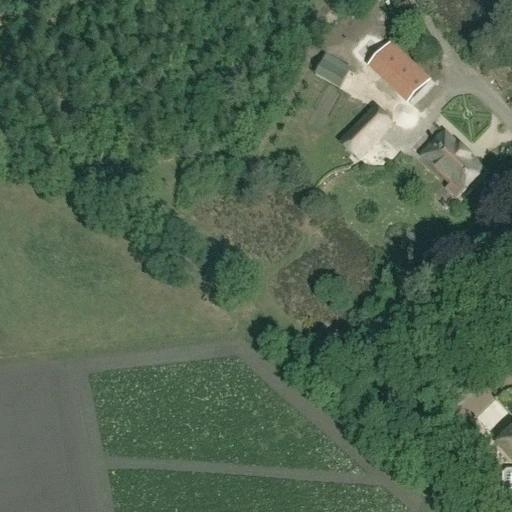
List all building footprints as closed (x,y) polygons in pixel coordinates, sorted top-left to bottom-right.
[(427,83),(390,48),(373,66),(410,102),(427,83)] [(347,78),(321,63),(313,76),(339,91),(347,78)] [(360,164),(394,128),(373,108),(339,144),(360,164)] [(458,200),(484,173),(444,135),(424,157),(453,184),(447,190),(458,200)] [(496,428),(511,415),(511,412),(504,401),(486,415),(496,428)] [(506,503),(511,502),(511,434),(499,447),(511,459),(511,471),(507,471),(503,475),(502,500),(506,503)] [(451,449),(478,478),(494,464),(467,435),(451,449)]
